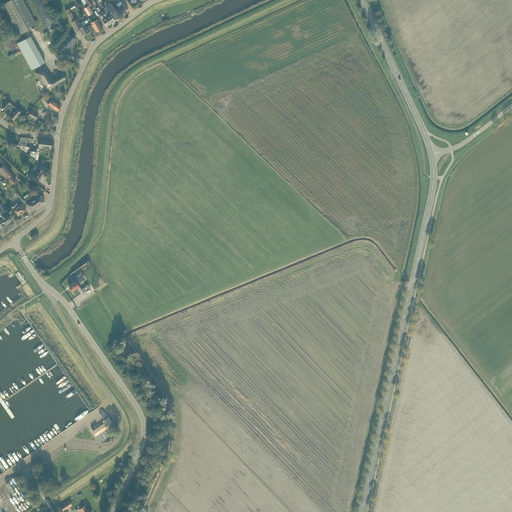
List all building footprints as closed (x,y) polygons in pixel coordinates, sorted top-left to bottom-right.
[(22,0),(10,0),(2,5),(19,35),(37,25),(22,0)] [(115,9),(110,3),(107,0),(103,3),(106,6),(115,18),(119,15),(115,9)] [(120,17),(128,11),(122,4),(116,9),(115,9),(119,15),(120,17)] [(88,6),(83,9),(88,16),(92,13),(88,6)] [(109,14),(107,11),(105,8),(102,10),(102,11),(102,12),(110,24),(115,21),(110,14),(108,16),(108,15),(109,14)] [(83,21),(80,22),(78,24),(76,20),(75,20),(69,9),(65,11),(67,14),(75,30),(78,28),(82,36),(89,32),(87,27),(85,24),(85,25),(84,22),(83,21)] [(110,24),(102,12),(99,13),(101,15),(102,18),(104,17),(105,18),(102,20),(106,27),(107,26),(108,27),(110,26),(110,25),(110,24)] [(91,20),(97,31),(102,28),(97,20),(96,20),(94,16),(93,17),(93,18),(91,20)] [(96,31),(97,31),(91,20),(89,21),(92,25),(87,27),(91,34),(94,32),(95,33),(96,32),(96,31)] [(68,48),(75,39),(70,35),(63,44),(63,43),(60,47),(64,51),(67,48),(68,48)] [(32,70),(45,62),(30,36),(17,43),(32,70)] [(46,91),(65,79),(62,74),(54,79),(50,73),(48,74),(44,67),(35,73),(46,91)] [(61,106),(51,100),(48,105),(53,108),(53,109),(53,110),(56,112),(56,111),(57,111),(61,106)] [(7,115),(14,120),(20,113),(7,101),(1,107),(5,110),(7,108),(11,111),(7,115)] [(38,115),(35,113),(37,110),(33,107),(29,115),(36,119),(38,115)] [(21,142),(21,140),(27,141),(28,138),(20,137),(19,142),(18,144),(17,146),(16,145),(15,146),(19,149),(26,153),(28,146),(26,146),(27,143),(21,142)] [(51,140),(39,139),(38,148),(50,149),(51,140)] [(50,171),(41,164),(37,170),(35,174),(32,171),(28,177),(37,183),(43,174),(46,176),(50,171)] [(0,167),(0,172),(11,185),(17,180),(12,175),(12,174),(4,165),(0,167)] [(31,211),(44,202),(40,195),(34,200),(31,196),(24,201),(27,204),(31,211)] [(6,213),(5,211),(7,209),(2,201),(0,202),(0,219),(4,225),(6,224),(11,220),(7,213),(6,213)] [(17,216),(26,211),(21,204),(13,209),(17,216)] [(75,282),(69,286),(72,291),(73,291),(75,293),(78,290),(76,288),(79,286),(78,284),(80,282),(78,280),(84,276),(80,272),(72,278),(75,282)] [(87,285),(81,289),(83,293),(90,288),(87,285)] [(109,436),(104,429),(113,423),(108,416),(102,420),(104,423),(93,431),(99,440),(101,438),(103,441),(106,439),(106,438),(109,436)] [(63,511),(68,508),(66,503),(60,507),(63,511)]
